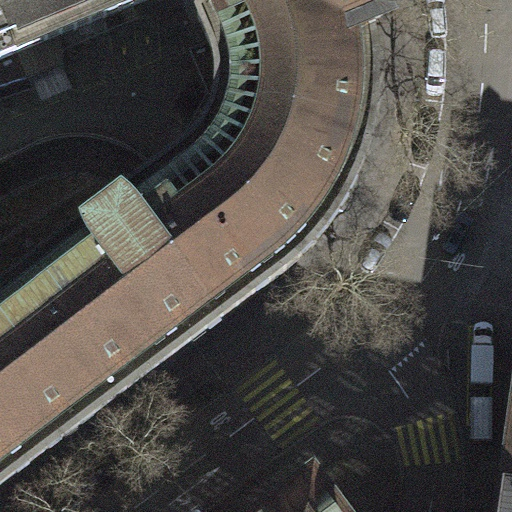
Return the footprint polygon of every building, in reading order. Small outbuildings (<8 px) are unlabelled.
[(134,197),(227,319),(251,301),(265,289),(312,248),(338,215),(358,180),(371,137),(376,91),(376,49),(370,19),(381,14),(374,0),(0,0),(0,17),(27,80),(63,63),(62,49),(62,36),(148,0),(216,0),(197,17),(204,35),(213,51),(217,73),(217,90),(212,112),(199,134),(166,160),(151,171),(137,183),(125,191),(134,197)] [(0,87),(27,80),(0,17),(0,87)] [(0,492),(67,441),(181,354),(227,319),(134,197),(125,191),(110,182),(93,179),(75,176),(59,175),(37,180),(28,184),(0,198),(0,492)] [(511,511),(511,396),(497,511),(511,511)] [(338,511),(312,477),(264,511),(338,511)]
